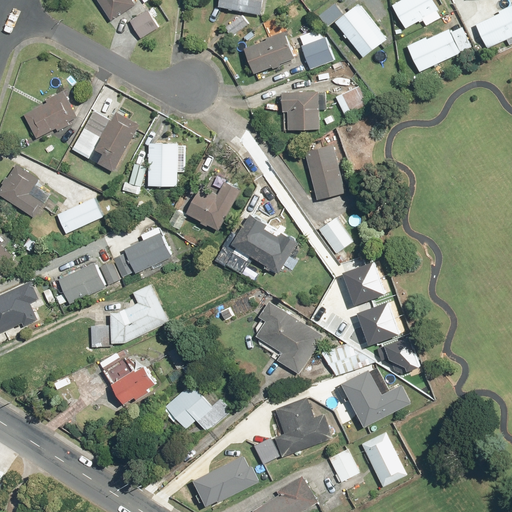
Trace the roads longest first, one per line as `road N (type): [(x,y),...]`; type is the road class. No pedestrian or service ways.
road 1 (residential): [(195,87),(151,81),(10,7)]
road 2 (tertiary): [(144,511),(0,422)]
